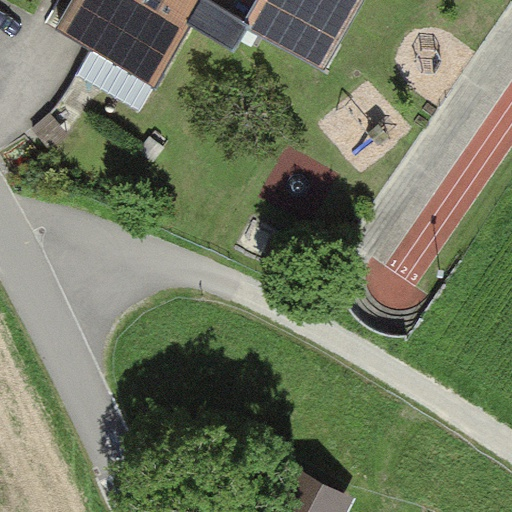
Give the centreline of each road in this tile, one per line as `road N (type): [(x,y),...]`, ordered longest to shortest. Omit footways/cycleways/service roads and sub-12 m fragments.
road 1 (track): [(511,430),(279,292),(140,228),(0,196)]
road 2 (residential): [(0,212),(141,511)]
